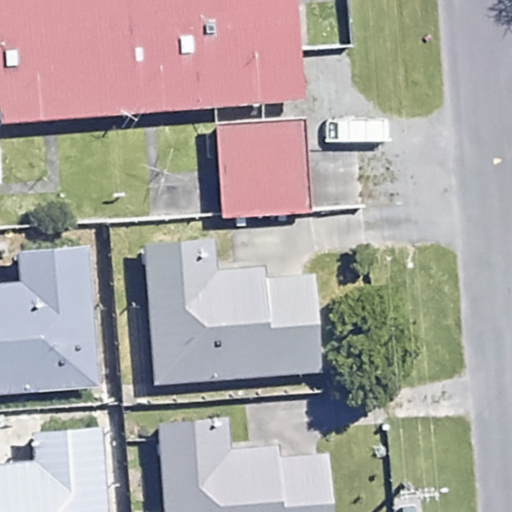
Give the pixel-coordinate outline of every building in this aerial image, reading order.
[(275,0),(0,0),(0,127),(194,111),(202,201),(292,193),(275,0)] [(201,236),(127,239),(133,381),(293,375),(289,270),(202,274),(201,236)] [(81,280),(0,286),(0,382),(89,375),(81,280)] [(213,408),(140,411),(143,511),(304,511),(301,443),(215,446),(213,408)] [(12,428),(14,456),(0,457),(0,511),(90,511),(85,424),(12,428)]
